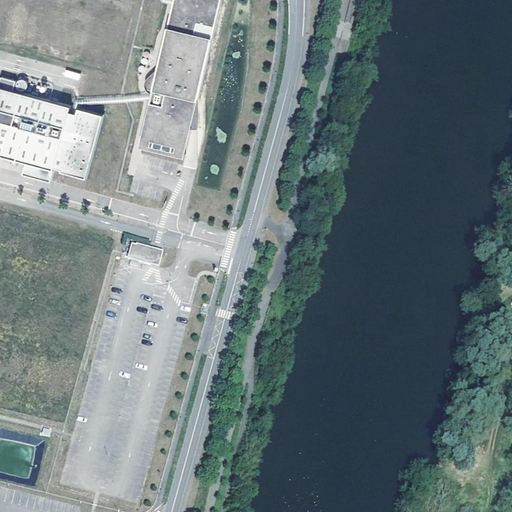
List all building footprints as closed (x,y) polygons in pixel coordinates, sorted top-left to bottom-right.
[(173,0),(160,63),(159,64),(154,69),(148,75),(146,79),(145,83),(145,86),(146,88),(148,90),(152,93),(148,109),(152,110),(149,125),(153,126),(149,141),(150,142),(153,145),(156,147),(159,148),(163,149),(167,150),(170,150),(174,149),(177,149),(179,148),(183,133),(187,134),(188,128),(193,106),(192,95),(199,97),(221,0),(173,0)] [(0,153),(87,177),(104,113),(79,106),(78,112),(70,110),(72,104),(14,89),(16,81),(2,77),(0,84),(0,153)] [(193,106),(188,128),(198,127),(199,97),(192,95),(193,106)] [(157,249),(131,243),(128,259),(153,265),(157,249)] [(164,250),(157,249),(153,265),(160,266),(164,250)]
